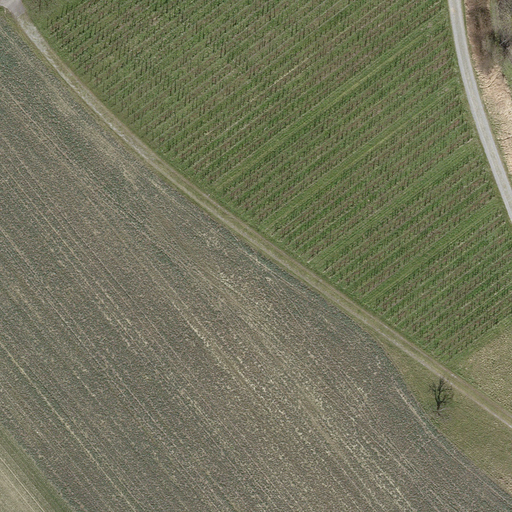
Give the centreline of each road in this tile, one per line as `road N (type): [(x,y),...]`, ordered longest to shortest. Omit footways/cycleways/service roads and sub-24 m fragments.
road 1 (track): [(11,0),(46,57),(136,150),(511,422)]
road 2 (track): [(455,0),(469,80),(511,205)]
